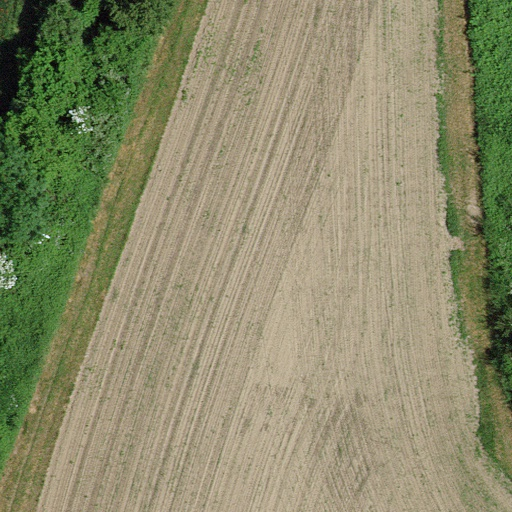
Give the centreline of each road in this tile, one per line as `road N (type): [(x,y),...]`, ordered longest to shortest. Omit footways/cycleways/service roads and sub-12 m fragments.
road 1 (track): [(501,0),(511,264)]
road 2 (track): [(0,137),(49,0)]
